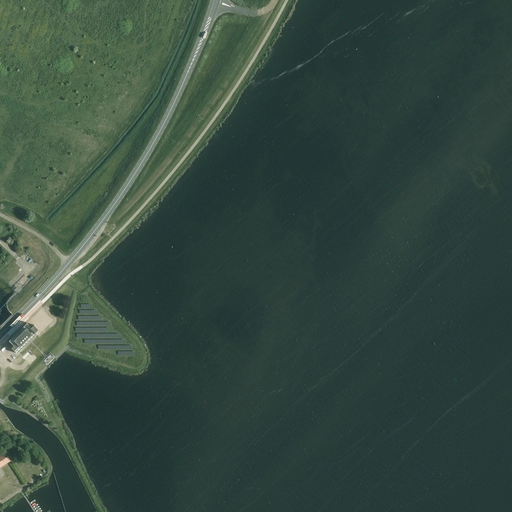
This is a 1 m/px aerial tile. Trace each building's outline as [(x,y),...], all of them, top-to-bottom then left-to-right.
[(29,259),(25,255),(21,259),(28,266),(37,258),(33,255),(29,259)] [(14,351),(17,354),(19,352),(35,336),(37,334),(36,332),(39,330),(34,325),(31,328),(27,323),(24,326),(12,338),(9,341),(14,346),(12,348),(11,349),(14,351)] [(52,357),(44,364),(47,367),(55,359),(52,357)] [(15,459),(8,449),(6,450),(13,460),(15,459)] [(0,467),(6,463),(9,462),(10,461),(10,460),(7,455),(3,457),(2,455),(0,455),(0,467)]
